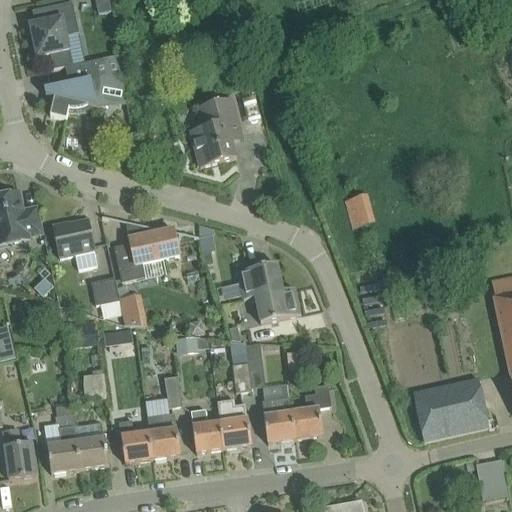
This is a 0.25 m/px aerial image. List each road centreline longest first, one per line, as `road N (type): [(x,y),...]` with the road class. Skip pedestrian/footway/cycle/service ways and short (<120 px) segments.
road 1 (residential): [(388,468),(387,435),(310,244),(56,168),(21,147)]
road 2 (residential): [(82,511),(388,468)]
road 3 (residential): [(388,468),(511,439)]
